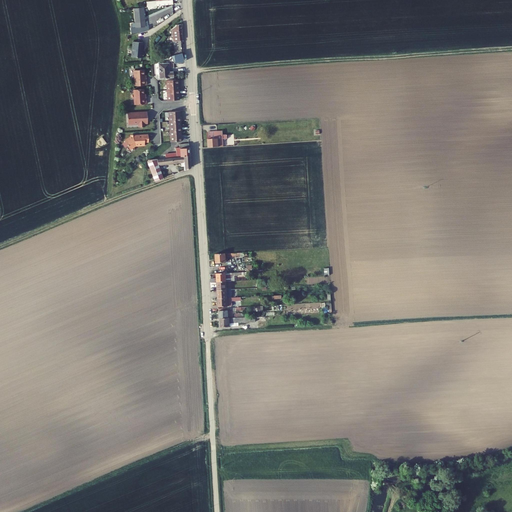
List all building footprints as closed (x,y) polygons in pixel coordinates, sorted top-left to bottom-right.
[(144,7),(134,8),(135,28),(145,27),(144,7)] [(183,52),(181,24),(176,25),(176,26),(171,29),(173,41),(175,50),(176,54),(182,52),(183,52)] [(130,57),(142,58),(143,52),(142,52),(143,42),(132,41),(130,57)] [(184,61),(182,52),(176,54),(169,56),(171,62),(174,61),(175,63),(184,61)] [(159,78),(173,77),(173,71),(169,72),(169,68),(169,63),(158,63),(159,78)] [(135,86),(146,85),(146,78),(144,78),(144,70),(134,70),(135,86)] [(179,84),(179,80),(166,80),(167,90),(179,90),(178,84),(179,84)] [(135,105),(146,104),(146,97),(144,97),(144,89),(134,90),(135,105)] [(180,94),(179,90),(167,90),(167,100),(179,100),(179,94),(180,94)] [(181,121),(181,117),(180,117),(180,111),(169,112),(170,122),(181,121)] [(144,123),(147,123),(147,112),(127,113),(128,124),(139,124),(139,127),(144,127),(144,123)] [(181,131),(182,131),(182,127),(181,127),(181,121),(170,122),(170,132),(181,131)] [(171,141),(182,140),(182,137),(181,131),(170,132),(171,141)] [(148,142),(148,134),(141,134),(141,135),(135,135),(132,135),(131,137),(125,141),(125,142),(127,145),(130,149),(136,145),(144,145),(144,142),(148,142)] [(217,135),(208,136),(208,147),(223,146),(223,139),(227,139),(227,135),(223,135),(217,135)] [(168,154),(165,154),(166,158),(190,155),(189,150),(189,143),(179,144),(180,147),(176,148),(176,153),(168,153),(168,154)] [(184,170),(190,168),(190,155),(166,158),(159,158),(149,160),(147,161),(155,181),(163,178),(158,165),(181,163),(181,166),(184,166),(184,170)] [(225,253),(216,254),(216,263),(226,262),(225,253)] [(226,281),(231,281),(231,276),(248,274),(248,272),(225,273),(217,273),(217,278),(210,278),(211,282),(217,282),(226,281)] [(226,281),(217,282),(218,290),(226,290),(226,281)] [(226,290),(218,290),(218,298),(231,298),(231,291),(231,289),(226,290)] [(231,298),(218,298),(219,305),(217,305),(212,305),(213,307),(219,307),(232,306),(231,301),(241,300),(241,297),(231,298)] [(228,318),(233,318),(233,310),(236,310),(236,308),(219,308),(219,319),(228,318)] [(219,319),(220,327),(230,327),(230,326),(239,326),(238,322),(255,321),(255,317),(233,318),(228,318),(219,319)]
